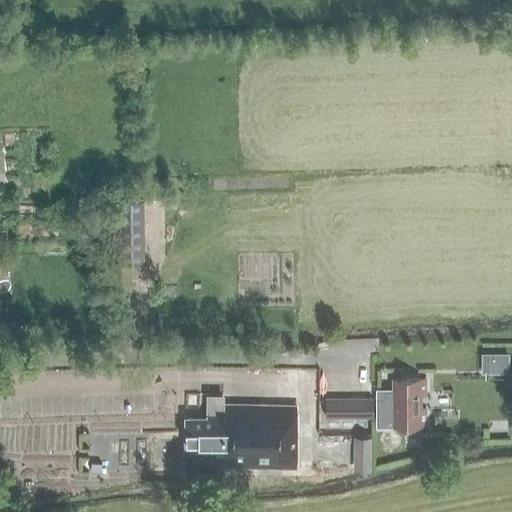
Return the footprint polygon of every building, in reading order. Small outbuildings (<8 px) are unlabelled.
[(142,200),(116,201),(119,263),(146,262),(142,200)] [(479,354),(479,374),(508,374),(508,354),(479,354)] [(394,378),(393,425),(425,425),(426,408),(420,408),(420,396),(426,396),(426,379),(394,378)] [(185,415),(185,455),(186,455),(186,473),(221,474),(221,464),(295,466),(297,403),(223,401),(223,396),(208,396),(208,409),(207,415),(185,415)] [(373,397),(326,396),(326,415),(373,416),(373,397)] [(356,436),(355,467),(370,467),(370,436),(356,436)] [(91,472),(101,472),(101,464),(91,464),(91,472)]
